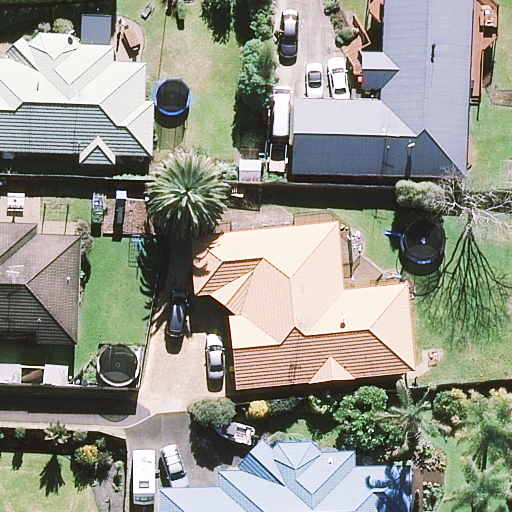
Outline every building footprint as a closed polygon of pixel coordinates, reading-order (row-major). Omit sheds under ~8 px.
[(381,0),(380,49),(361,48),(360,85),(380,85),(380,100),(296,98),(293,171),(464,176),(469,0),(381,0)] [(0,147),(82,150),(81,160),(116,161),(117,153),(151,154),(152,102),(144,102),(146,60),(113,59),(113,45),(9,41),(8,58),(0,57),(0,147)] [(336,219),(259,227),(191,234),(198,300),(229,297),(238,386),(415,368),(406,281),(343,287),(336,219)] [(0,326),(37,328),(36,339),(76,341),(81,230),(0,226),(0,326)] [(360,443),(246,444),(246,478),(153,479),(153,511),(410,511),(410,456),(361,457),(360,443)]
